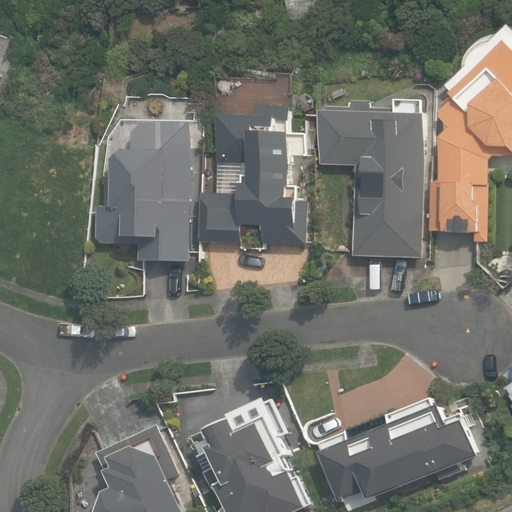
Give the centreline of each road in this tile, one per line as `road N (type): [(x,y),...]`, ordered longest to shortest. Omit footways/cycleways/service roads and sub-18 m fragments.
road 1 (residential): [(472,341),(412,323),(104,348),(62,360)]
road 2 (residential): [(20,511),(27,441),(62,360)]
